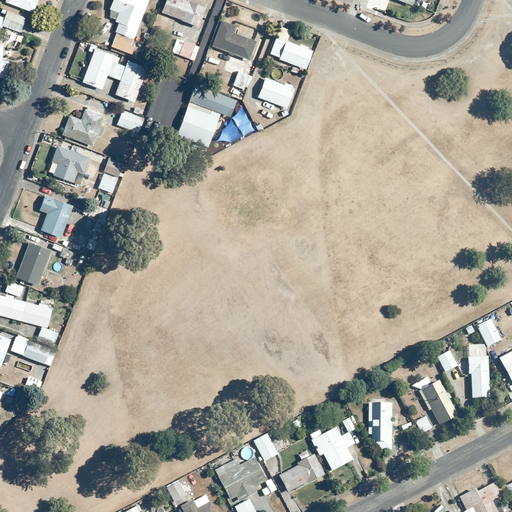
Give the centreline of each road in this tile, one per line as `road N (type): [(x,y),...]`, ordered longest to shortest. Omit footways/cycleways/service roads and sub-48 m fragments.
road 1 (residential): [(469,0),(452,30),(408,46),(279,0)]
road 2 (residential): [(363,511),(511,432)]
road 3 (residential): [(74,0),(24,127)]
